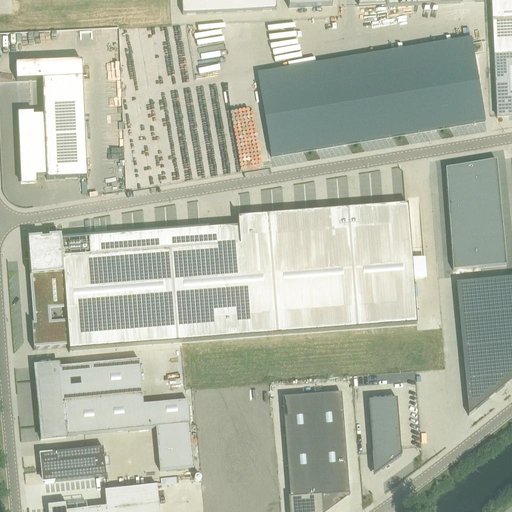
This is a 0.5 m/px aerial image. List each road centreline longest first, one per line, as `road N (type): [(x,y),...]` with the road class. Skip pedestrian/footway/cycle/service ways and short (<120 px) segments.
road 1 (unclassified): [(511,139),(0,222)]
road 2 (unclassified): [(0,311),(18,511)]
road 3 (unclassified): [(382,511),(511,410)]
